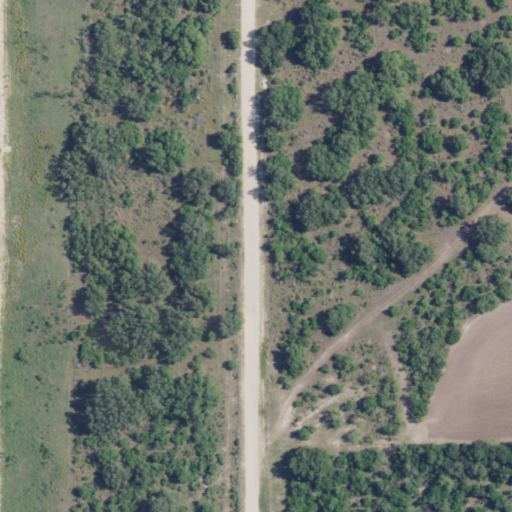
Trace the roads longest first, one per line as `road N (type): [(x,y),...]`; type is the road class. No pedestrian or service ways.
road 1 (residential): [(254,511),(248,0)]
road 2 (residential): [(254,502),(374,341),(511,235)]
road 3 (residential): [(250,153),(437,144)]
